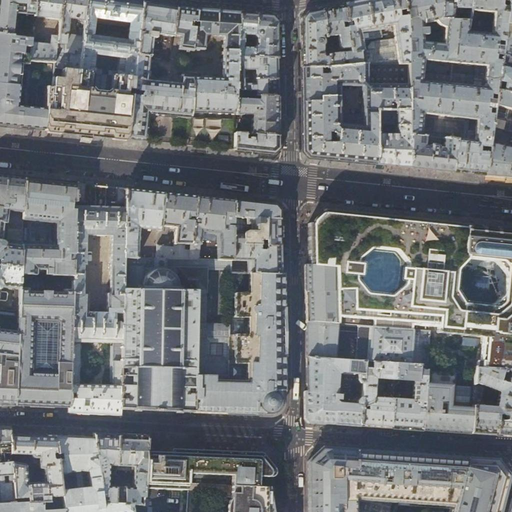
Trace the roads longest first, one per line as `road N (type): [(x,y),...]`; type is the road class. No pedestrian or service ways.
road 1 (secondary): [(0,151),(294,183)]
road 2 (residential): [(295,434),(0,420)]
road 3 (residential): [(294,183),(295,434)]
road 4 (secondary): [(294,183),(511,204)]
road 5 (residential): [(511,449),(295,434)]
road 6 (residential): [(289,0),(294,183)]
